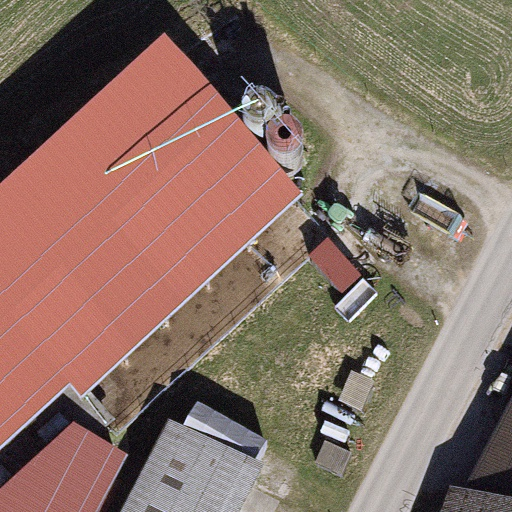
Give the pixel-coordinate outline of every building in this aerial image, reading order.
[(157,81),(0,225),(0,511),(10,511),(78,446),(93,454),(118,429),(98,406),(306,215),(171,68),(157,81)] [(511,511),(511,405),(462,500),(499,511),(511,511)] [(136,511),(258,511),(270,490),(174,440),(136,511)] [(78,446),(10,511),(111,511),(133,473),(93,454),(78,446)] [(447,495),(441,511),(499,511),(462,500),(447,495)]
